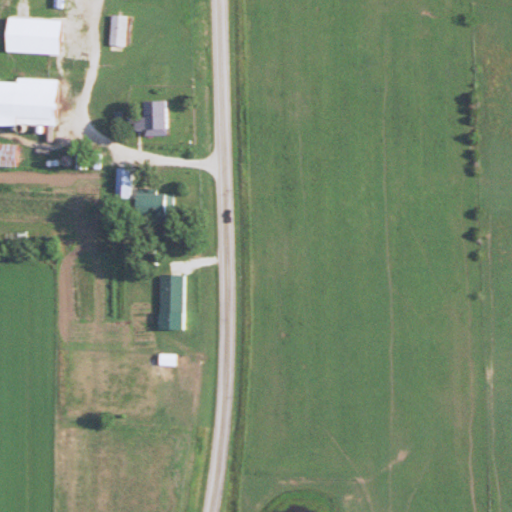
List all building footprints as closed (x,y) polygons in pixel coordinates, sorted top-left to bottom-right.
[(134,15),(118,15),(118,45),(134,45),(134,15)] [(54,71),(95,72),(96,38),(56,37),(54,71)] [(29,118),(71,119),(72,80),(2,78),(1,125),(29,126),(29,118)] [(175,130),(175,102),(139,102),(139,118),(133,118),(133,130),(175,130)] [(138,195),(138,169),(125,169),(125,195),(138,195)] [(181,223),(181,194),(147,194),(147,223),(181,223)]
